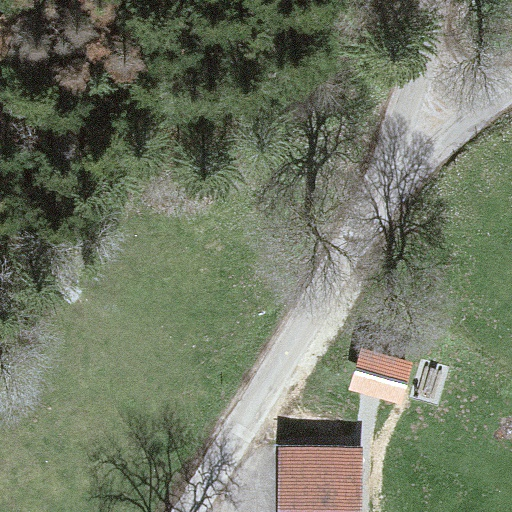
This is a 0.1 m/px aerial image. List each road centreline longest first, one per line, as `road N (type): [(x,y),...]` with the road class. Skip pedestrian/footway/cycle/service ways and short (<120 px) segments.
road 1 (unclassified): [(376,219),(184,511)]
road 2 (unclassified): [(444,0),(376,219)]
road 3 (unclassified): [(511,88),(376,219)]
